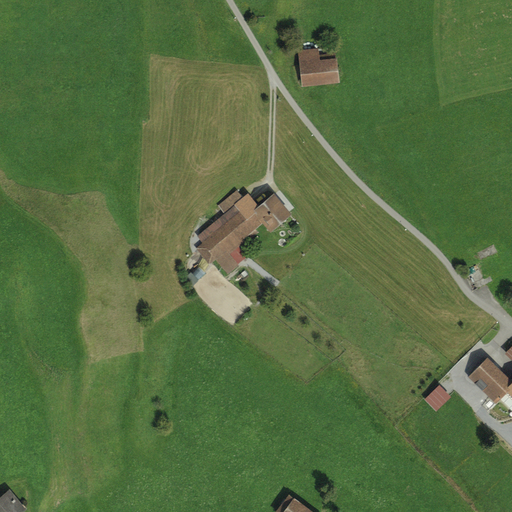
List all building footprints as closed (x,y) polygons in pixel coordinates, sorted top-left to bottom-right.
[(342,59),(300,63),(303,87),(344,83),(342,59)] [(253,192),(197,239),(228,276),(240,266),(229,252),(266,221),(276,234),(296,218),(276,195),(264,205),(253,192)] [(234,250),(239,258),(247,254),(241,245),(234,250)] [(511,379),(490,359),(475,375),(504,402),(510,392),(511,393),(511,379)] [(439,380),(425,395),(437,406),(452,391),(439,380)] [(15,491),(0,503),(0,511),(28,511),(31,510),(15,491)] [(309,511),(296,502),(288,511),(309,511)]
